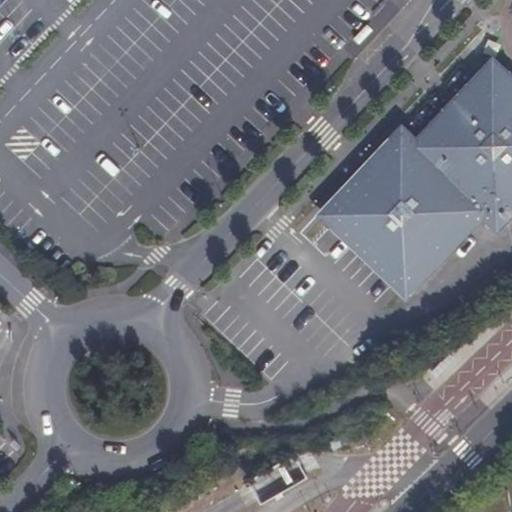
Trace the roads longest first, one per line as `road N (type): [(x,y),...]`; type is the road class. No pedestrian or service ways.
road 1 (unclassified): [(150,318),(397,58)]
road 2 (unclassified): [(70,444),(90,456),(135,460),(174,437),(187,418),(193,372),(185,350),(150,318)]
road 3 (unclassified): [(150,318),(96,314),(52,350),(43,390),(70,444)]
road 4 (unclassified): [(511,411),(406,511)]
